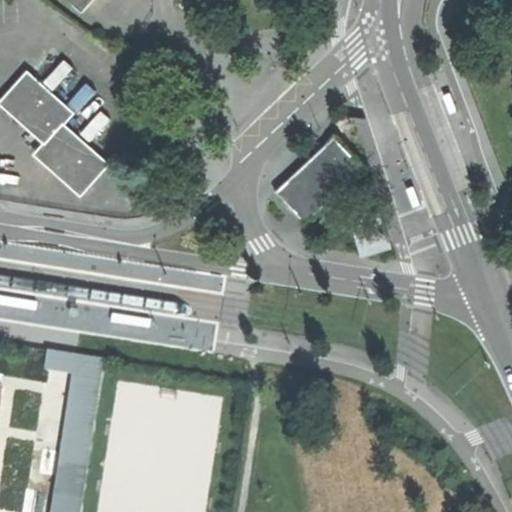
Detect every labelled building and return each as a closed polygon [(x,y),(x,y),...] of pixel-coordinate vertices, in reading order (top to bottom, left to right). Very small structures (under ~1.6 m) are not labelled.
[(70,0),(87,14),(99,0),(70,0)] [(40,154),(84,195),(111,165),(67,124),(76,114),(32,73),(6,102),(50,143),(40,154)] [(451,93),(447,95),(455,115),(462,111),(456,97),(454,92),(451,93)] [(366,168),(336,136),(276,192),(306,224),(366,168)] [(420,205),(424,204),(416,184),(408,187),(414,202),(416,207),(420,205)] [(378,217),(356,223),(364,252),(387,246),(378,217)] [(40,306),(41,301),(2,295),(1,304),(34,309),(40,310),(40,306)] [(153,323),(154,319),(115,313),(114,321),(147,327),(153,327),(153,323)] [(105,360),(49,350),(47,370),(73,373),(72,381),(50,511),(82,511),(84,506),(105,360)] [(0,374),(0,452),(12,377),(0,374)]
